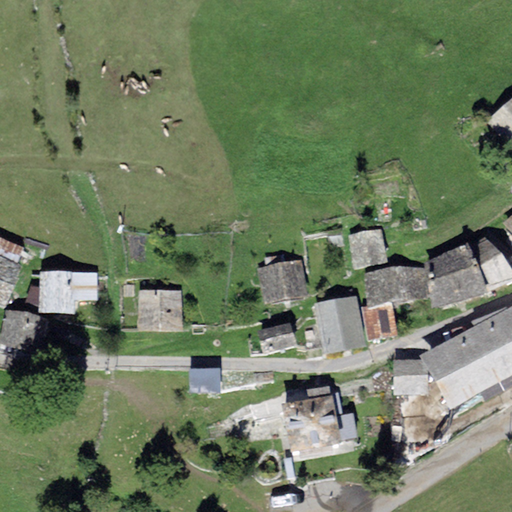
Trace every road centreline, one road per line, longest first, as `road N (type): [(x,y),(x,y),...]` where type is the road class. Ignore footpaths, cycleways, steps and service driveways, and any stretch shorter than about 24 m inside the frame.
road 1 (residential): [(511,297),(376,354),(319,367),(0,360)]
road 2 (unclassified): [(511,420),(371,511)]
